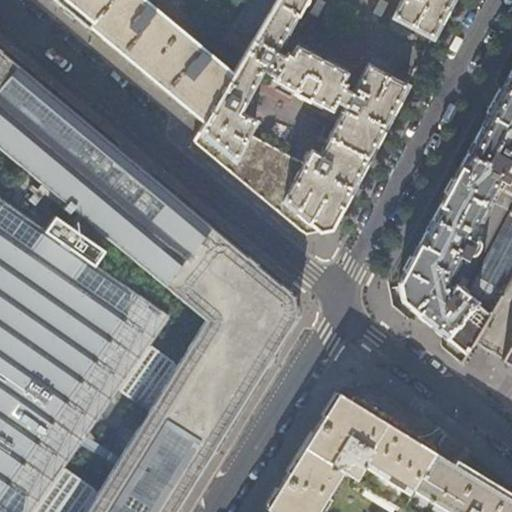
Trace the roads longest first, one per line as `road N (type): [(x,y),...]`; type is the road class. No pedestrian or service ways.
road 1 (residential): [(0,7),(339,299)]
road 2 (residential): [(491,0),(339,299)]
road 3 (residential): [(339,299),(327,333),(216,511)]
road 4 (residential): [(339,299),(511,441)]
